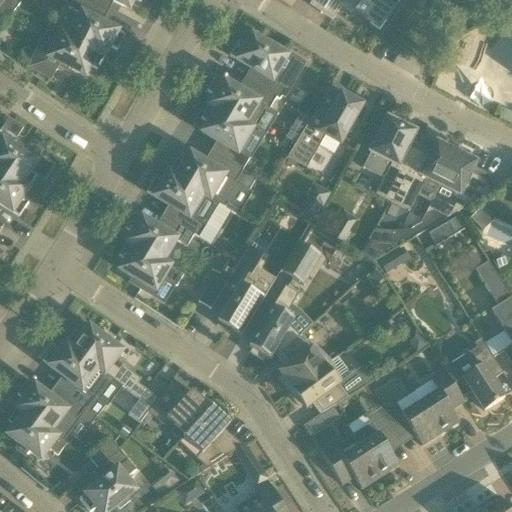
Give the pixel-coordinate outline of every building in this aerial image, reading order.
[(14,0),(5,0),(0,6),(0,25),(2,27),(20,4),(14,0)] [(60,35),(104,57),(109,48),(116,52),(124,36),(94,21),(100,10),(80,0),(72,0),(68,9),(80,15),(68,38),(61,34),(60,35)] [(80,0),(100,10),(104,0),(107,0),(128,11),(133,1),(141,4),(142,0),(80,0)] [(400,0),(334,0),(340,4),(339,7),(354,17),(355,15),(378,31),(400,0)] [(104,57),(60,35),(48,58),(36,52),(28,69),(51,81),(57,69),(67,74),(69,70),(84,78),(89,68),(97,72),(104,57)] [(251,85),(275,100),(279,102),(292,80),(278,71),(286,58),(277,53),(279,48),(268,41),(265,45),(251,37),(245,47),(238,42),(229,57),(257,74),(251,85)] [(214,97),(208,106),(250,132),(264,109),(268,112),(275,100),(251,85),(244,96),(216,78),(207,93),(214,97)] [(340,95),(340,96),(330,114),(318,107),(317,109),(311,120),(289,160),(308,171),(320,149),(335,157),(341,147),(348,133),(352,136),(357,123),(353,120),(361,107),(340,95)] [(315,107),(302,101),(296,111),(311,120),(317,109),(315,107)] [(250,132),(208,106),(200,120),(207,124),(202,134),(223,147),(217,158),(241,173),(249,161),(237,154),(250,132)] [(511,126),(511,114),(503,110),(498,120),(511,126)] [(299,115),(292,126),(303,133),(309,121),(299,115)] [(375,135),(369,148),(372,149),(369,155),(370,155),(362,169),(383,180),(375,196),(392,205),(418,153),(408,148),(414,134),(402,128),(404,122),(392,116),(389,121),(387,120),(378,136),(375,135)] [(1,141),(0,142),(0,173),(27,191),(36,177),(29,173),(35,163),(21,154),(23,150),(14,144),(11,147),(1,141)] [(418,153),(392,205),(409,213),(425,181),(439,188),(458,149),(446,143),(443,149),(436,145),(429,158),(418,153)] [(458,149),(439,188),(431,204),(444,211),(449,219),(491,194),(484,181),(470,174),(475,165),(468,161),(471,156),(458,149)] [(176,161),(168,175),(202,196),(209,200),(218,206),(224,210),(238,186),(248,192),(255,180),(241,173),(217,158),(210,169),(189,155),(183,165),(176,161)] [(261,172),(249,165),(245,172),(257,179),(261,172)] [(27,191),(0,173),(0,206),(18,219),(28,204),(21,199),(27,191)] [(168,222),(193,237),(198,240),(218,206),(209,200),(202,196),(168,175),(162,183),(155,179),(146,194),(175,212),(168,222)] [(314,225),(322,210),(304,200),(296,216),(314,225)] [(391,207),(386,215),(395,220),(399,211),(391,207)] [(132,235),(126,243),(169,269),(169,268),(162,264),(175,242),(186,249),(193,237),(168,222),(162,233),(133,215),(124,230),(132,235)] [(435,247),(463,231),(455,218),(427,234),(435,247)] [(336,225),(328,237),(342,246),(349,234),(336,225)] [(368,240),(359,256),(372,263),(384,257),(373,251),(376,245),(368,240)] [(169,269),(126,243),(118,257),(125,262),(119,271),(134,280),(132,284),(141,290),(144,286),(154,292),(162,280),(176,288),(183,277),(169,269)] [(304,286),(321,257),(297,243),(280,273),(304,286)] [(238,247),(231,249),(226,256),(237,262),(244,250),(238,247)] [(245,275),(250,278),(255,270),(263,257),(248,248),(235,269),(245,275)] [(491,262),(498,273),(509,266),(506,260),(500,257),(491,262)] [(388,258),(379,264),(386,275),(395,269),(388,258)] [(511,300),(510,298),(488,263),(475,271),(497,306),(492,310),(505,330),(483,344),(487,351),(493,360),(503,353),(511,367),(511,300)] [(250,278),(245,275),(234,295),(225,309),(226,310),(216,327),(228,335),(230,332),(240,338),(265,296),(274,281),(255,270),(250,278)] [(365,278),(374,290),(384,283),(375,270),(365,278)] [(225,286),(212,279),(205,291),(217,298),(224,289),(225,286)] [(278,358),(280,356),(299,338),(289,328),(292,322),(284,317),(297,296),(284,288),(248,349),(268,361),(272,354),(278,358)] [(217,298),(205,291),(198,303),(210,311),(217,298)] [(139,425),(147,414),(157,401),(137,386),(140,380),(122,367),(119,371),(111,366),(121,353),(111,346),(114,342),(104,335),(102,339),(88,329),(81,337),(75,332),(65,346),(110,380),(139,401),(128,416),(139,425)] [(427,346),(415,330),(409,334),(408,344),(416,354),(427,346)] [(279,381),(289,394),(330,363),(314,347),(310,350),(300,337),(299,338),(280,356),(288,367),(278,374),(282,379),(279,381)] [(487,351),(483,344),(480,341),(474,345),(476,348),(464,357),(474,372),(462,379),(484,413),(504,400),(492,381),(502,375),(493,360),(487,351)] [(68,383),(61,393),(84,410),(91,400),(94,402),(110,380),(65,346),(58,354),(52,349),(41,363),(68,383)] [(337,358),(330,363),(289,394),(298,408),(302,405),(305,410),(315,403),(323,414),(346,397),(337,386),(342,383),(350,377),(337,358)] [(463,404),(452,387),(442,371),(428,379),(430,382),(437,393),(420,404),(440,436),(458,424),(451,412),(463,404)] [(23,401),(17,410),(60,442),(75,421),(84,410),(61,393),(53,403),(27,382),(16,396),(23,401)] [(182,439),(209,409),(207,407),(191,392),(184,400),(169,387),(171,384),(170,383),(157,401),(147,414),(152,418),(162,427),(166,421),(183,437),(182,439)] [(366,390),(354,398),(362,409),(373,401),(366,390)] [(440,436),(420,404),(400,416),(394,405),(392,402),(379,410),(398,439),(410,431),(421,448),(440,436)] [(206,471),(234,453),(241,448),(223,431),(230,424),(211,407),(210,407),(209,409),(182,439),(183,440),(200,455),(195,460),(202,467),(206,471)] [(66,446),(60,442),(17,410),(7,423),(13,428),(7,437),(21,447),(18,450),(27,458),(29,454),(39,461),(47,451),(57,458),(66,446)] [(352,436),(352,437),(379,479),(398,467),(385,447),(398,439),(379,410),(366,418),(370,424),(352,436)] [(147,414),(139,425),(143,428),(152,418),(147,414)] [(316,419),(305,426),(311,434),(313,437),(325,429),(318,418),(316,419)] [(352,437),(334,449),(331,444),(318,452),(341,487),(353,479),(361,491),(379,479),(352,437)] [(110,441),(87,459),(97,470),(119,452),(110,441)] [(241,448),(234,453),(244,469),(251,471),(257,467),(244,447),(241,448)] [(119,452),(97,470),(104,480),(78,501),(87,511),(92,511),(96,509),(97,511),(109,511),(116,508),(119,511),(129,504),(126,499),(134,493),(125,481),(135,472),(119,452)] [(171,474),(163,479),(170,488),(178,483),(171,474)] [(186,487),(195,500),(204,494),(196,481),(186,487)] [(233,510),(234,511),(284,511),(269,487),(257,495),(233,510)] [(0,511),(9,511),(14,507),(0,495),(0,511)] [(507,511),(499,498),(479,511),(507,511)]
